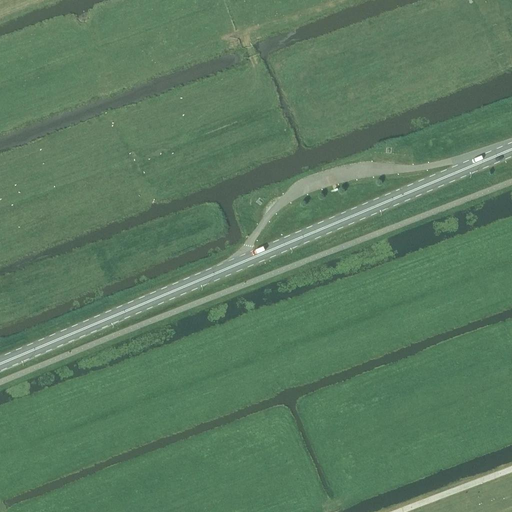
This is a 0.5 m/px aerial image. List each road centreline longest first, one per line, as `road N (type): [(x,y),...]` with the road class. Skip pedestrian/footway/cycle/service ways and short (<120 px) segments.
road 1 (secondary): [(238,264),(491,158)]
road 2 (track): [(96,87),(344,0)]
road 3 (secondary): [(0,363),(238,264)]
road 4 (track): [(511,468),(396,511)]
